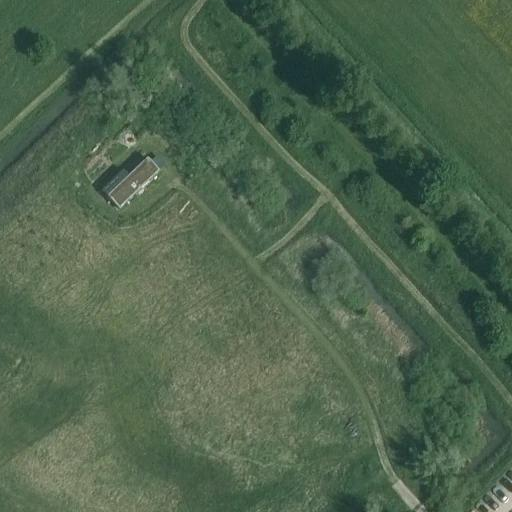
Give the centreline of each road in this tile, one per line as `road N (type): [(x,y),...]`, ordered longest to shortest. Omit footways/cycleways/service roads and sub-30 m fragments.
road 1 (track): [(369,156),(253,265),(357,384),(396,484)]
road 2 (track): [(511,309),(224,0)]
